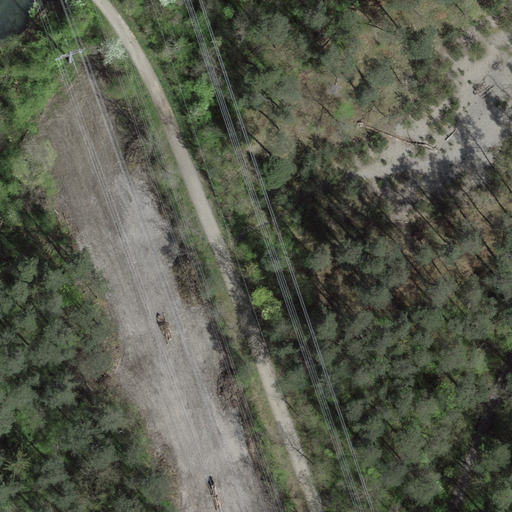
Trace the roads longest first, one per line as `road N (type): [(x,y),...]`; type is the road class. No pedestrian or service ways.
road 1 (track): [(325,511),(177,135),(140,58),(97,0)]
road 2 (track): [(511,359),(456,511)]
